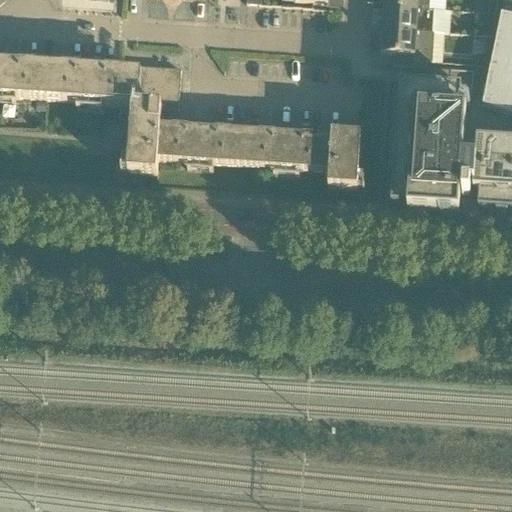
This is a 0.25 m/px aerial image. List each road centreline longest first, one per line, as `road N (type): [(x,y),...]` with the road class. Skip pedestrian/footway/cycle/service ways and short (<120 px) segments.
road 1 (unclassified): [(511,240),(0,208)]
road 2 (residential): [(354,33),(341,47),(31,24)]
